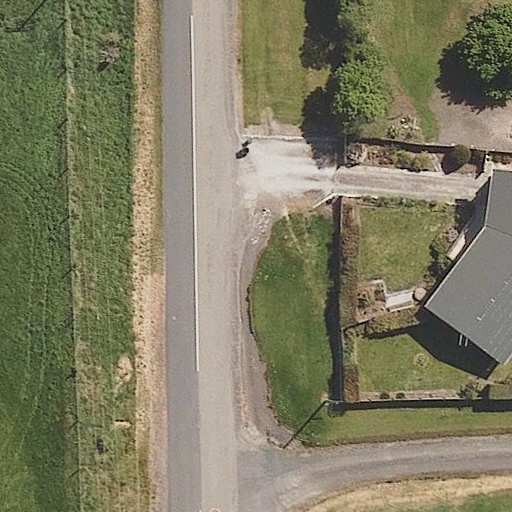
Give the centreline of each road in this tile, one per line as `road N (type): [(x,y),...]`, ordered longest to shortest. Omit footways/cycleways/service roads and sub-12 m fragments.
road 1 (unclassified): [(187,0),(201,478)]
road 2 (residential): [(201,478),(511,460)]
